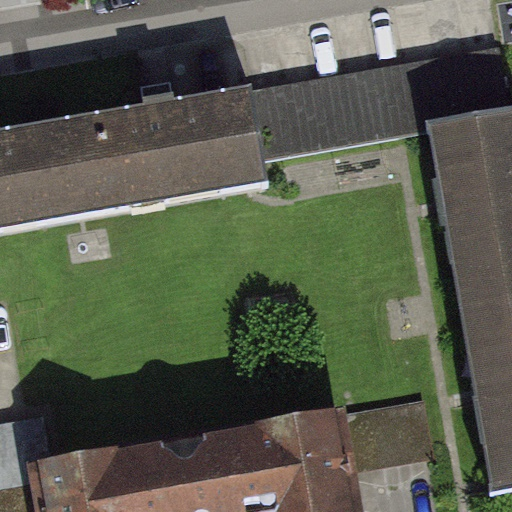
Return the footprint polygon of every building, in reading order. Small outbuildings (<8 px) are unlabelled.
[(217,87),(49,118),(68,220),(235,189),(217,87)] [(49,118),(0,127),(0,232),(68,220),(49,118)] [(511,121),(426,135),(455,320),(511,310),(511,121)] [(511,499),(511,310),(455,320),(485,503),(511,499)] [(334,511),(321,423),(22,471),(28,511),(334,511)]
